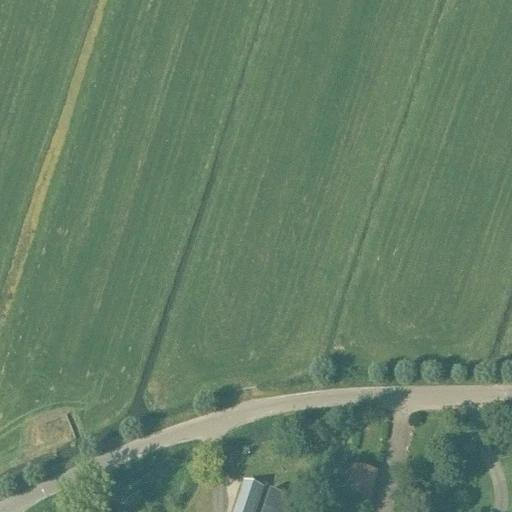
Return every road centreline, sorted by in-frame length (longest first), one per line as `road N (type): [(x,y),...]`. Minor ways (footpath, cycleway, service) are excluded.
road 1 (tertiary): [(0,511),(173,437),(311,400),(511,399)]
road 2 (track): [(398,0),(312,286),(245,371),(247,415)]
